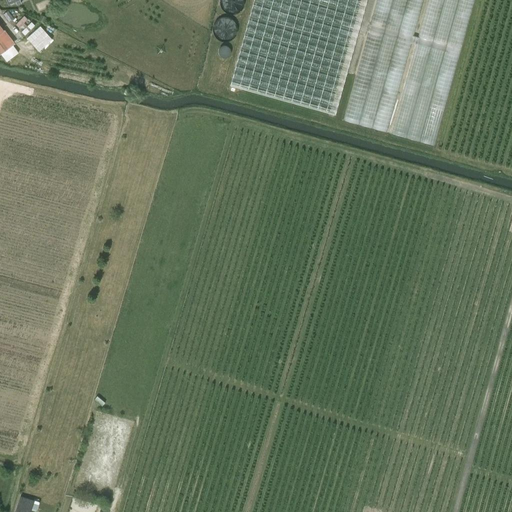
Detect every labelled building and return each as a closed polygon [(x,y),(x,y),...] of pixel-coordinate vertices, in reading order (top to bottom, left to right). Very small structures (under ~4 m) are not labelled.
[(220,0),(223,12),(242,8),(240,0),(220,0)] [(252,0),(229,85),(334,114),(366,0),(252,0)] [(391,132),(421,0),(374,0),(347,122),(391,132)] [(441,146),(473,0),(425,0),(395,136),(441,146)] [(237,24),(220,17),(213,33),(230,40),(237,24)] [(0,26),(0,54),(14,43),(4,30),(3,31),(0,26)] [(31,510),(34,501),(20,496),(14,511),(35,511),(31,510)]
